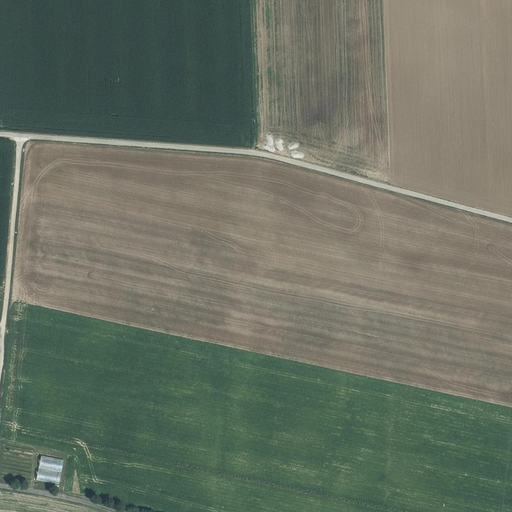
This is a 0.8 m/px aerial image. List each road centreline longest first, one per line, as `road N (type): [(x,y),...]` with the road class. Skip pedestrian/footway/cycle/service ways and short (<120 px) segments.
road 1 (track): [(511,220),(256,150),(0,132)]
road 2 (track): [(24,134),(0,371)]
road 3 (track): [(256,150),(249,0)]
